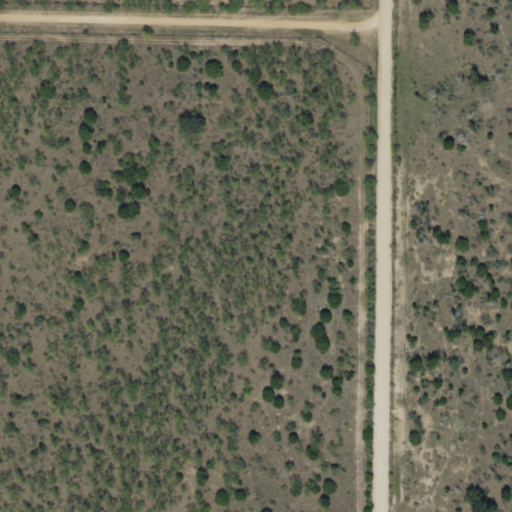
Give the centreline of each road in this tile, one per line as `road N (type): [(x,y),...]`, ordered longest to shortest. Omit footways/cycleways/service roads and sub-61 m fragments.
road 1 (residential): [(383,511),(390,0)]
road 2 (track): [(390,22),(340,28),(0,18)]
